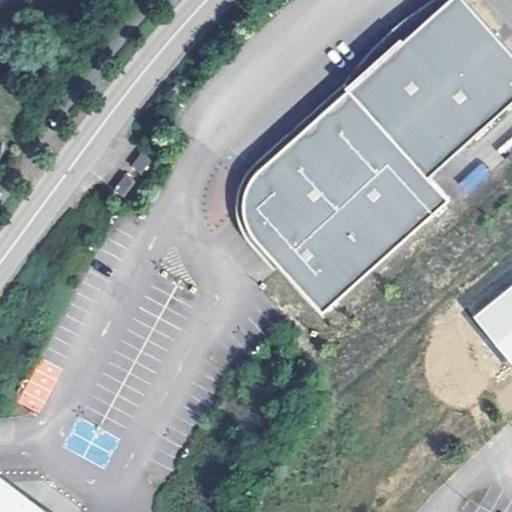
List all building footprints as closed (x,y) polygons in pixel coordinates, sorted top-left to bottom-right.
[(429,175),(492,118),(511,100),(511,50),(466,0),(447,0),(432,13),(398,44),(360,77),(261,166),(254,174),(249,181),(246,188),(245,193),(244,202),(244,208),(244,213),(245,218),(251,230),(253,234),(256,238),(318,307),(323,312),(450,198),(429,175)] [(140,171),(149,178),(159,164),(151,157),(140,171)] [(467,192),(489,173),(480,163),(459,182),(467,192)] [(122,195),(130,202),(142,186),(133,179),(122,195)] [(511,283),(475,313),(511,359),(511,283)] [(39,414),(64,369),(41,357),(16,402),(39,414)] [(0,468),(0,511),(59,511),(48,503),(0,468)]
